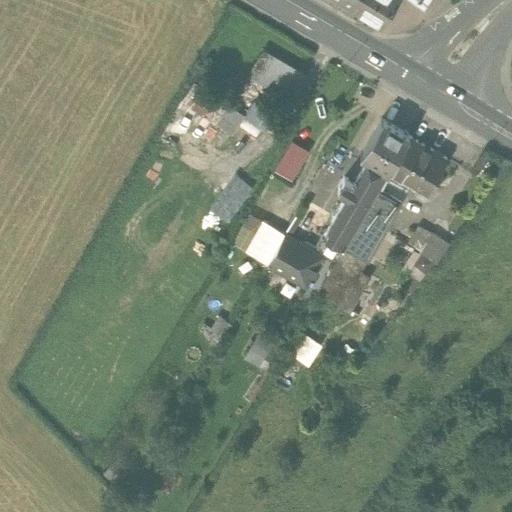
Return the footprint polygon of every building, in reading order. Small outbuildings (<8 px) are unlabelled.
[(356,0),(352,7),(377,22),(390,0),(356,0)] [(303,72),(263,48),(247,74),(267,87),(272,79),(291,91),(303,72)] [(273,114),(252,100),(244,113),(194,80),(181,100),(231,133),(238,123),(255,135),(261,125),(264,127),(273,114)] [(361,151),(368,155),(388,167),(409,131),(382,115),(361,151)] [(445,152),(409,131),(388,167),(431,192),(439,179),(432,175),(445,152)] [(325,228),(345,239),(378,183),(388,167),(368,155),(354,180),(343,174),(337,185),(347,191),(325,228)] [(400,196),(378,183),(345,239),(367,252),(400,196)] [(246,249),(268,262),(286,230),(264,218),(246,249)] [(416,222),(405,241),(418,249),(430,230),(416,222)] [(322,250),(286,230),(268,262),(304,282),(322,250)] [(367,252),(345,239),(317,287),(349,306),(368,273),(358,267),(367,252)] [(430,274),(420,266),(411,276),(421,284),(430,274)] [(211,310),(198,330),(216,341),(229,321),(211,310)] [(262,322),(243,355),(258,364),(278,331),(262,322)] [(305,332),(291,351),(308,363),(321,343),(305,332)]
